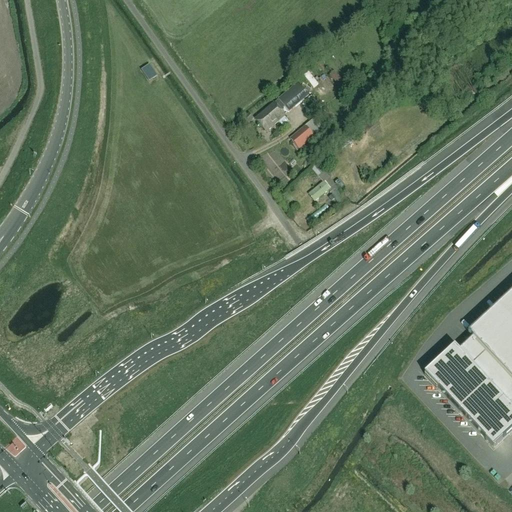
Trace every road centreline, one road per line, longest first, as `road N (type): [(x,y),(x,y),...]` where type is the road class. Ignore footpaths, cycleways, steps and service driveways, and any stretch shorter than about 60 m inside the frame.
road 1 (motorway): [(511,114),(388,208),(133,371),(36,455)]
road 2 (motorway): [(511,137),(90,511)]
road 3 (motorway): [(123,511),(511,168)]
road 4 (motorway): [(214,511),(299,433),(392,315),(511,186)]
road 5 (unclassified): [(126,0),(299,245)]
road 6 (unclassified): [(0,244),(42,178),(62,114),(67,43),(60,0)]
road 7 (unclassified): [(0,179),(40,86),(27,0)]
